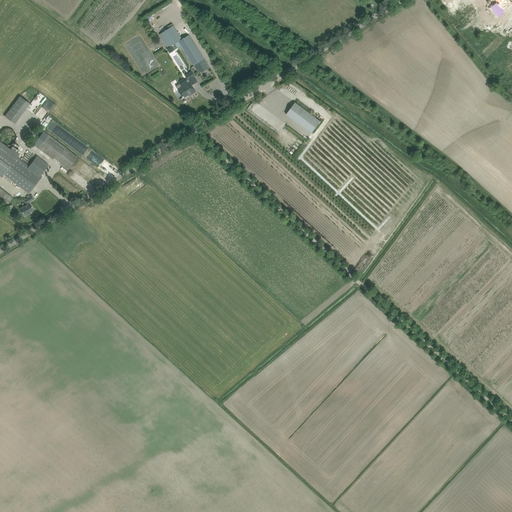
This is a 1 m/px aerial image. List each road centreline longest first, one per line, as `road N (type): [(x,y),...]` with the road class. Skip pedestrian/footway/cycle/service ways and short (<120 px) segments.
road 1 (unclassified): [(0,253),(400,0)]
road 2 (unknown): [(191,131),(511,423)]
road 3 (track): [(511,252),(437,185),(183,0)]
